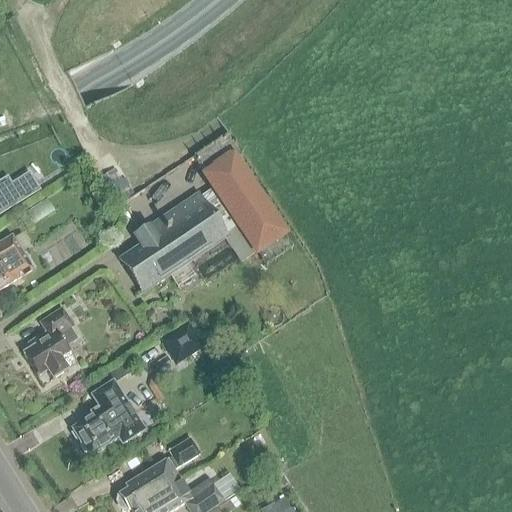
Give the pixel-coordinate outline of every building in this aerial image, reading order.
[(192,191),(126,234),(134,246),(114,260),(138,296),(141,293),(238,229),(255,254),(281,237),(231,162),(205,179),(212,190),(198,199),(192,191)] [(0,291),(34,270),(24,255),(22,257),(10,239),(0,245),(0,291)] [(45,336),(29,346),(31,351),(23,357),(37,378),(45,373),(51,382),(76,366),(65,349),(76,341),(69,330),(72,328),(61,311),(39,325),(45,336)] [(186,355),(200,347),(188,327),(174,335),(186,355)] [(145,433),(129,410),(111,383),(88,398),(97,411),(94,410),(87,415),(86,420),(69,431),(78,446),(76,447),(82,456),(84,455),(88,461),(116,442),(120,449),(145,433)] [(169,459),(165,461),(123,489),(125,492),(116,498),(115,505),(118,511),(128,511),(128,510),(176,479),(172,472),(198,455),(188,440),(166,454),(169,459)] [(187,494),(176,479),(128,510),(128,511),(171,511),(182,505),(185,511),(211,511),(224,504),(212,486),(210,486),(207,481),(187,494)] [(290,511),(281,498),(259,511),(290,511)]
